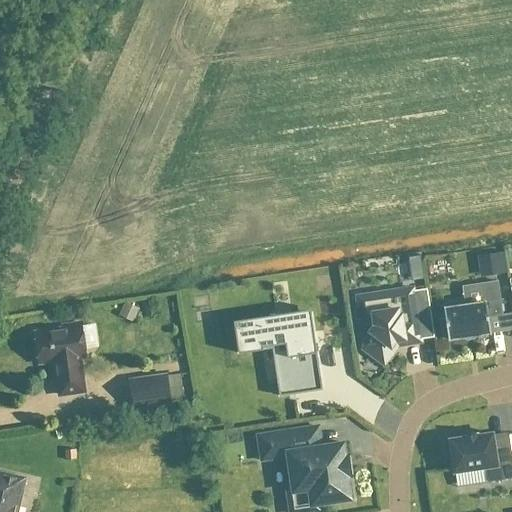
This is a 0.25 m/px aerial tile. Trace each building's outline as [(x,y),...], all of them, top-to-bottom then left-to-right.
[(488,319),(501,317),(496,284),(481,286),(484,304),(479,305),(465,307),(464,303),(447,305),(448,309),(444,310),(444,309),(443,310),(445,322),(441,323),(443,340),(447,339),(448,342),(449,342),(449,341),(463,339),(463,340),(474,338),(489,335),(489,336),(490,336),(488,319)] [(395,293),(373,296),(356,299),(364,349),(363,351),(383,366),(395,351),(397,347),(403,346),(420,344),(412,291),(395,293)] [(313,335),(310,316),(309,312),(274,316),(269,317),(270,321),(233,326),(234,329),(233,329),(237,355),(254,352),(261,351),(260,349),(276,347),(284,346),(292,396),(321,391),(314,346),(310,347),(309,341),(308,335),(313,335)] [(85,358),(80,325),(62,328),(63,330),(34,335),(39,365),(54,363),(59,397),(84,393),(79,359),(85,358)] [(99,349),(99,325),(85,325),(85,349),(99,349)] [(355,349),(350,326),(342,327),(346,350),(355,349)] [(165,377),(130,383),(134,409),(169,404),(165,377)] [(317,506),(350,501),(347,478),(348,478),(347,474),(345,474),(343,462),(346,462),(345,458),(344,458),(342,445),(320,449),(317,429),(300,432),(257,438),(261,462),(287,458),(292,487),(293,493),(308,491),(311,507),(317,506)] [(493,450),(491,435),(476,437),(476,436),(464,437),(464,439),(449,441),(449,444),(445,445),(448,463),(452,463),(454,473),(486,468),(488,483),(511,479),(511,468),(509,447),(493,450)] [(16,511),(24,480),(0,474),(0,511),(16,511)]
